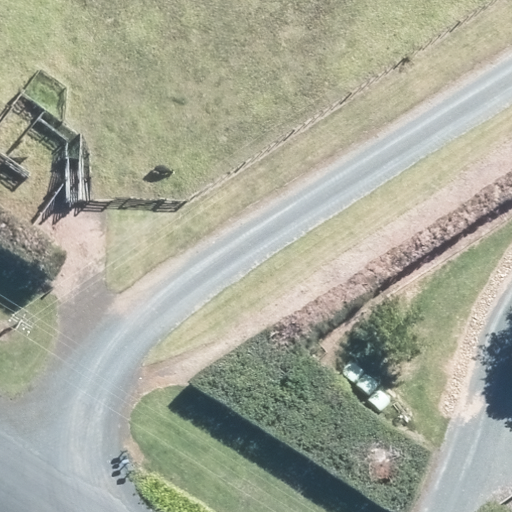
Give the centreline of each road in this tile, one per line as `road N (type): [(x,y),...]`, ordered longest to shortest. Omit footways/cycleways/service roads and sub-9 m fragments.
road 1 (unknown): [(397,511),(447,402),(487,259),(511,219)]
road 2 (unclassified): [(138,511),(0,424)]
